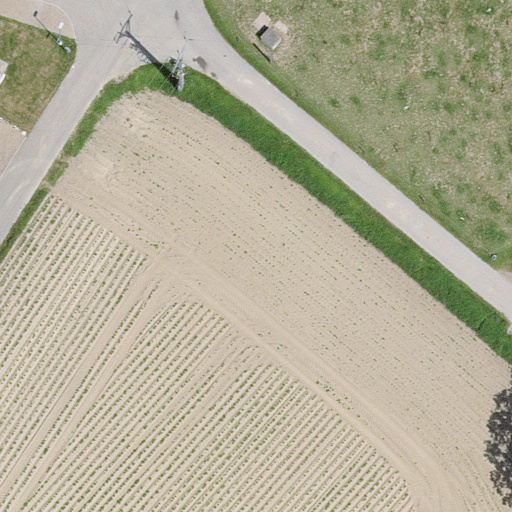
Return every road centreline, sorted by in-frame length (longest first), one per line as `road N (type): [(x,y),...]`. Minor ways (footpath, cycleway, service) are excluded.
road 1 (track): [(134,11),(266,98),(511,301)]
road 2 (unclassified): [(0,217),(134,11)]
